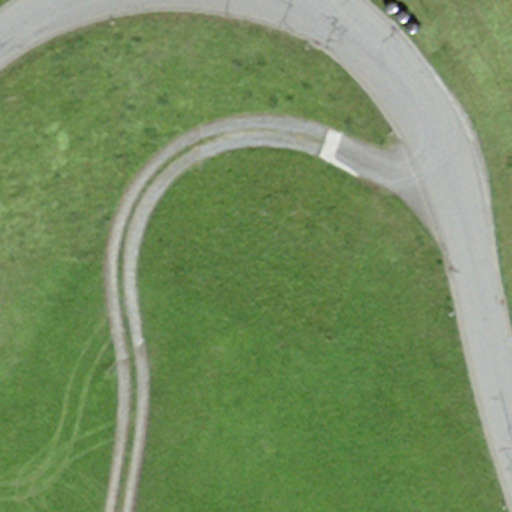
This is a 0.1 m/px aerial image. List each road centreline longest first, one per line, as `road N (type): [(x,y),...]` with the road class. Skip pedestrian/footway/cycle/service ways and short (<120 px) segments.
road 1 (track): [(460,205),(335,151),(255,132),(183,163),(145,205),(125,249),(127,407),(109,511)]
road 2 (unclassified): [(310,12),(403,97),(452,171),(511,421)]
